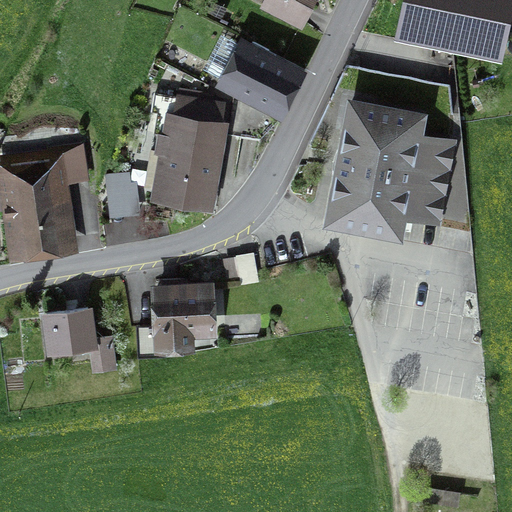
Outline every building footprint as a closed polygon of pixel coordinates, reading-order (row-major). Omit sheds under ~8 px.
[(260,0),(302,21),(311,0),(260,0)] [(509,0),(405,0),(399,33),(499,53),(509,0)] [(224,79),(278,106),(294,72),(272,60),(276,53),(269,49),(252,40),(248,48),(241,44),(224,79)] [(160,193),(207,201),(224,104),(210,102),(211,92),(179,87),(177,96),(155,93),(152,110),(158,111),(154,131),(160,132),(157,149),(152,148),(145,185),(161,188),(160,193)] [(352,102),(329,220),(398,233),(402,213),(436,219),(451,141),(417,134),(421,115),(352,102)] [(6,157),(19,246),(66,240),(53,151),(6,157)] [(106,174),(107,188),(130,184),(129,172),(106,174)] [(130,184),(107,188),(109,218),(140,215),(137,183),(130,184)] [(241,283),(258,281),(254,252),(236,255),(241,283)] [(137,326),(139,356),(164,354),(163,344),(190,343),(189,328),(210,327),(209,287),(156,289),(157,325),(137,326)] [(46,312),(51,351),(93,345),(96,369),(114,366),(110,335),(92,338),(88,306),(46,312)]
